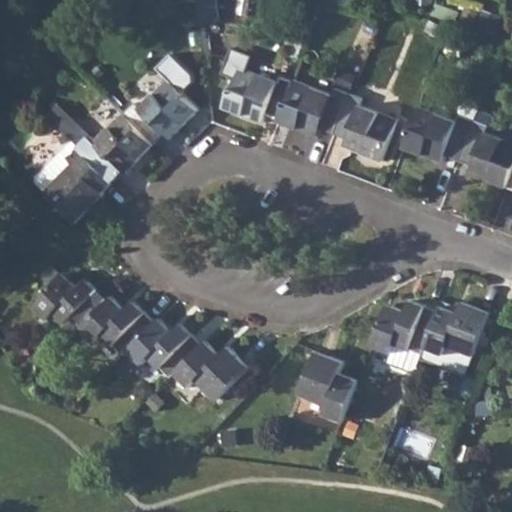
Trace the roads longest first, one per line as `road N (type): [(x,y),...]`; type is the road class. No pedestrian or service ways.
road 1 (residential): [(219,159),(196,169),(166,203),(152,226),(156,247),(278,310),(321,307),(433,238)]
road 2 (residential): [(433,238),(250,164),(219,159)]
